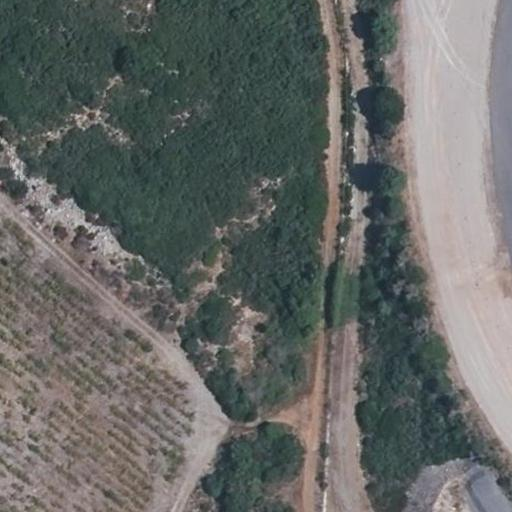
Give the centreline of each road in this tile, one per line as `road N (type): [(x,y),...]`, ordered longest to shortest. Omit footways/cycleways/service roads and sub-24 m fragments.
road 1 (track): [(348,511),(364,99),(349,0)]
road 2 (track): [(415,0),(455,288),(481,379),(511,433)]
